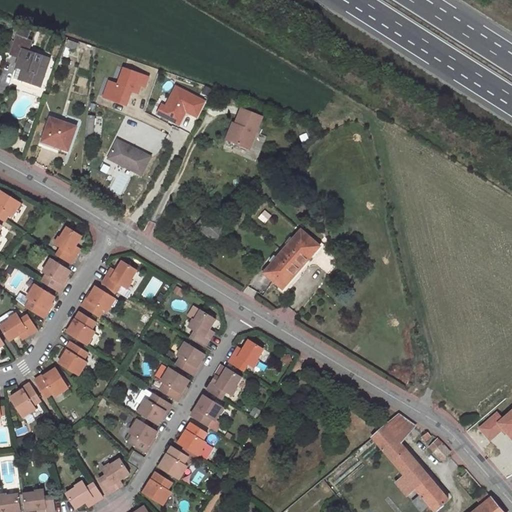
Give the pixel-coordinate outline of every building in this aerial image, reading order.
[(40,88),(50,58),(29,51),(32,42),(17,37),(11,55),(21,58),(17,68),(18,69),(15,79),(22,82),(40,88)] [(77,43),(70,41),(68,47),(75,50),(77,43)] [(109,80),(102,97),(127,106),(133,92),(139,95),(142,87),(146,88),(150,77),(123,67),(117,83),(109,80)] [(162,103),(156,114),(180,126),(187,113),(198,119),(207,101),(176,85),(165,105),(162,103)] [(239,125),(232,142),(250,149),(262,117),(242,109),(236,124),(239,125)] [(76,128),(50,119),(42,142),(68,151),(76,128)] [(234,123),(227,140),(232,142),(239,125),(236,124),(234,123)] [(108,159),(141,175),(150,156),(117,140),(108,159)] [(1,190),(0,190),(0,216),(5,220),(10,213),(13,215),(21,202),(1,190)] [(207,213),(196,225),(216,243),(227,231),(207,213)] [(67,228),(57,245),(62,248),(56,257),(71,266),(78,254),(74,251),(76,246),(82,237),(67,228)] [(320,246),(301,230),(265,272),(283,288),(320,246)] [(58,294),(71,272),(51,260),(44,273),(47,275),(42,283),(58,294)] [(116,274),(113,278),(108,275),(101,285),(116,294),(120,287),(125,290),(136,273),(121,264),(116,274)] [(20,306),(42,319),(55,299),(35,287),(27,300),(20,296),(16,302),(20,306)] [(83,309),(101,320),(105,313),(108,315),(116,302),(96,289),(83,309)] [(205,334),(208,330),(214,320),(199,311),(189,329),(194,332),(189,339),(204,348),(210,337),(205,334)] [(0,319),(0,328),(9,343),(18,337),(23,334),(26,339),(37,332),(28,318),(21,323),(17,317),(13,320),(9,314),(0,319)] [(68,335),(88,347),(96,334),(93,332),(97,325),(80,315),(68,335)] [(252,368),(262,351),(248,342),(242,351),(240,355),(235,352),(228,363),(242,372),(247,365),(252,368)] [(79,377),(87,364),(84,362),(88,354),(72,344),(59,365),(79,377)] [(175,366),(191,377),(204,356),(184,344),(176,357),(179,360),(175,366)] [(176,401),(188,382),(168,369),(161,382),(157,379),(152,387),(176,401)] [(221,379),(218,384),(213,381),(207,392),(221,400),(225,393),(230,397),(241,379),(226,370),(221,379)] [(56,399),(69,390),(56,371),(36,384),(46,400),(54,395),(56,399)] [(10,400),(23,420),(36,412),(34,408),(41,403),(31,387),(10,400)] [(135,403),(142,407),(146,401),(149,403),(154,395),(144,389),(135,403)] [(138,414),(157,426),(170,406),(154,395),(149,403),(146,401),(142,407),(138,414)] [(204,397),(191,417),(216,433),(220,425),(215,422),(223,409),(204,397)] [(511,406),(502,415),(497,410),(477,427),(490,441),(501,431),(504,435),(506,433),(511,439),(511,406)] [(400,414),(393,420),(408,433),(416,425),(400,414)] [(393,420),(387,426),(401,442),(408,433),(393,420)] [(144,454),(157,433),(137,421),(124,442),(144,454)] [(178,444),(198,457),(206,444),(203,442),(207,435),(191,425),(178,444)] [(435,511),(449,499),(401,442),(387,426),(373,438),(405,476),(397,483),(407,495),(415,488),(421,495),(414,502),(421,511),(429,504),(435,511)] [(429,432),(422,436),(425,441),(431,436),(429,432)] [(451,452),(438,438),(430,446),(442,459),(451,452)] [(179,480),(187,467),(184,465),(187,459),(172,449),(160,469),(179,480)] [(121,458),(104,469),(107,474),(100,479),(109,494),(120,486),(117,481),(121,479),(130,473),(121,458)] [(144,494),(162,506),(171,493),(168,491),(172,484),(156,474),(144,494)] [(85,482),(67,494),(76,508),(85,503),(90,500),(93,505),(104,498),(94,483),(88,487),(85,482)] [(503,511),(486,492),(477,499),(482,506),(486,511),(503,511)] [(45,493),(24,495),(26,511),(31,511),(38,511),(42,511),(55,511),(54,498),(46,498),(45,493)] [(0,498),(0,511),(21,511),(19,496),(0,498)]
